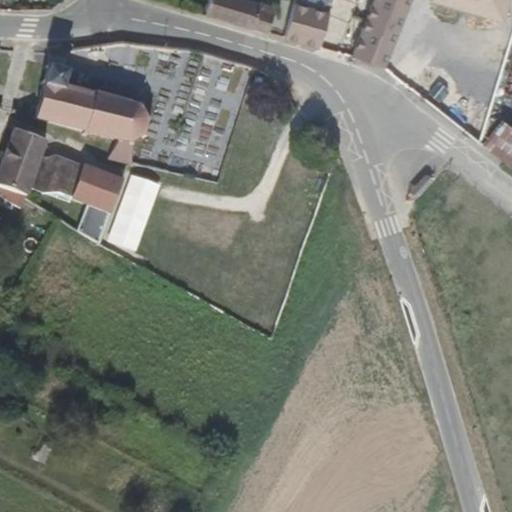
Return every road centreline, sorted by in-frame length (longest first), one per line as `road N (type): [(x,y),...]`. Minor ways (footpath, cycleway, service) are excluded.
road 1 (tertiary): [(478,511),(354,119)]
road 2 (tertiary): [(354,119),(311,69),(108,6)]
road 3 (unclassified): [(511,191),(420,130),(354,119)]
